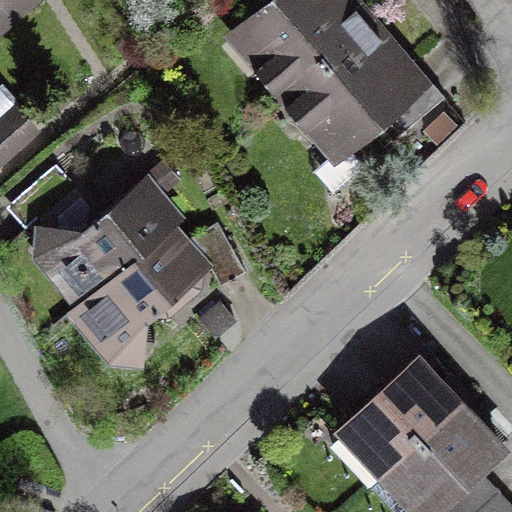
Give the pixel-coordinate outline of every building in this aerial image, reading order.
[(0,0),(0,15),(18,0),(0,0)] [(280,0),(240,34),(287,91),(368,24),(348,0),(280,0)] [(414,79),(368,24),(287,91),(335,148),(381,110),(399,132),(444,95),(424,70),(414,79)] [(0,156),(32,130),(14,109),(0,120),(0,156)] [(73,185),(54,163),(11,200),(30,222),(73,185)] [(136,181),(56,248),(92,291),(165,230),(172,224),(136,181)] [(217,220),(192,233),(219,284),(244,270),(217,220)] [(119,341),(201,272),(165,230),(92,291),(83,299),(119,341)] [(458,402),(418,360),(331,442),(371,484),(392,464),(458,402)] [(499,446),(458,402),(392,464),(433,508),(477,467),(499,446)] [(437,511),(511,511),(511,504),(477,467),(433,508),(437,511)]
